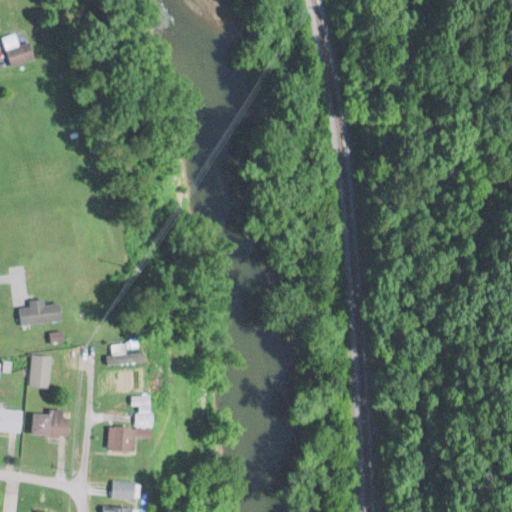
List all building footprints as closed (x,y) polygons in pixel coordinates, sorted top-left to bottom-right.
[(28,42),(18,45),(14,33),(0,37),(0,39),(9,66),(33,58),(28,42)] [(57,302),(42,303),(42,299),(27,300),(28,306),(17,307),(18,324),(59,321),(57,302)] [(104,355),(105,365),(142,360),(141,351),(123,353),(122,343),(110,345),(111,354),(104,355)] [(29,434),(66,437),(67,415),(31,412),(29,434)] [(0,430),(16,431),(17,414),(0,413),(0,430)] [(133,450),(133,428),(107,428),(107,450),(133,450)] [(133,480),(110,480),(110,498),(133,498),(133,480)]
